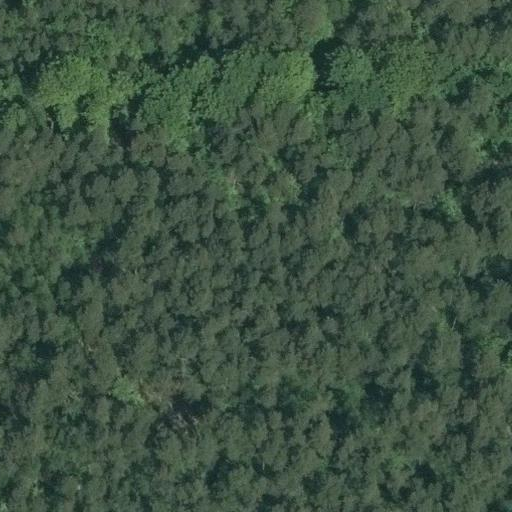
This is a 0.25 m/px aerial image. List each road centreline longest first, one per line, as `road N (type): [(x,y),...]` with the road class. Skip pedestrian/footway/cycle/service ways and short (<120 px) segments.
road 1 (unknown): [(0,158),(511,125)]
road 2 (track): [(511,99),(0,130)]
